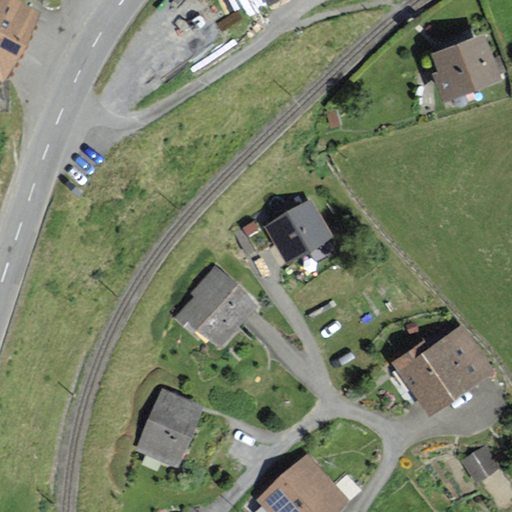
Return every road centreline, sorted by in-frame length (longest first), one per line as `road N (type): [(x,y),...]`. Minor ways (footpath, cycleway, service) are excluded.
road 1 (secondary): [(0,290),(61,109),(124,0)]
road 2 (residential): [(360,511),(385,470),(390,443),(376,423),(342,409),(292,438),(221,511)]
